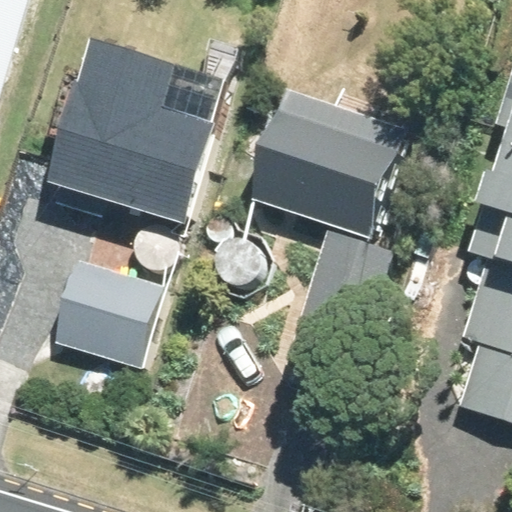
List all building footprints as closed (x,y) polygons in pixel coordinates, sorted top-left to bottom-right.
[(98,106),(69,206),(203,245),(244,101),(117,64),(104,109),(98,106)] [(0,100),(0,141),(12,104),(0,100)] [(341,240),(293,392),(355,412),(405,261),(387,254),(423,149),(307,111),(271,218),(341,240)] [(511,196),(487,271),(500,276),(475,351),(492,356),(472,417),(511,430),(511,196)] [(66,352),(151,377),(175,298),(90,273),(66,352)]
